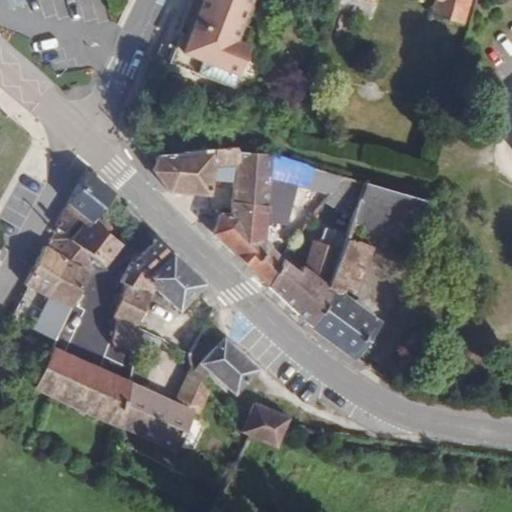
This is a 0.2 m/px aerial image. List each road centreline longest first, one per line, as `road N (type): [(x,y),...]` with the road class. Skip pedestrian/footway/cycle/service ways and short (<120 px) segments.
road 1 (primary): [(511,435),(412,419),(325,366),(82,135)]
road 2 (residential): [(82,135),(0,284)]
road 3 (unclassified): [(82,135),(124,69),(153,0)]
